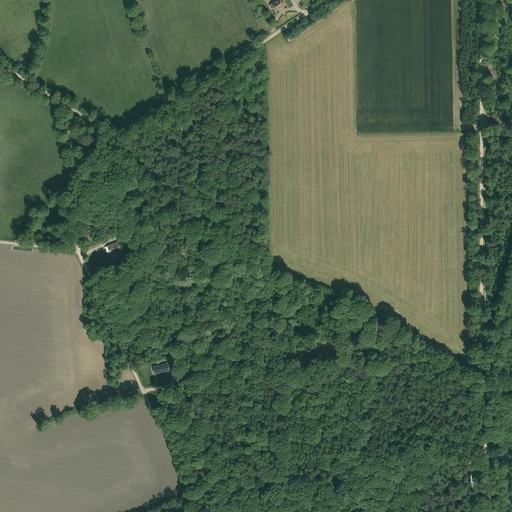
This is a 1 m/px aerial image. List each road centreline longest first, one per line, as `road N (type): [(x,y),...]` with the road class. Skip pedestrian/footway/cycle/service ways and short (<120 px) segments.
road 1 (track): [(482,377),(346,296),(74,196)]
road 2 (track): [(193,511),(78,250),(74,196)]
road 3 (track): [(480,0),(481,318)]
road 4 (unclassified): [(243,511),(482,427)]
road 5 (track): [(115,136),(328,0)]
